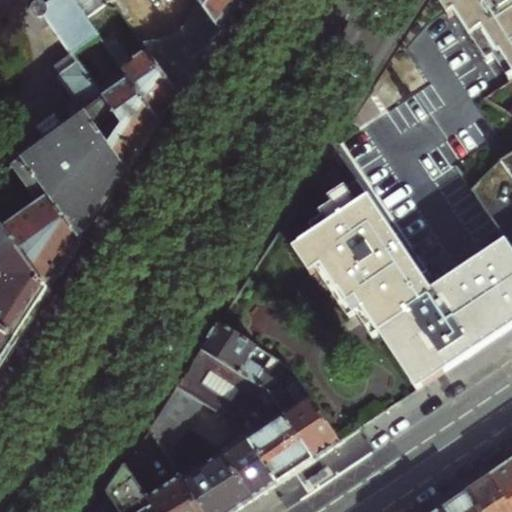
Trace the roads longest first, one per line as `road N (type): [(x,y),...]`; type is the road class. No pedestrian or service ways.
road 1 (secondary): [(26,511),(357,0)]
road 2 (secondary): [(310,0),(0,485)]
road 3 (tertiary): [(345,511),(511,397)]
